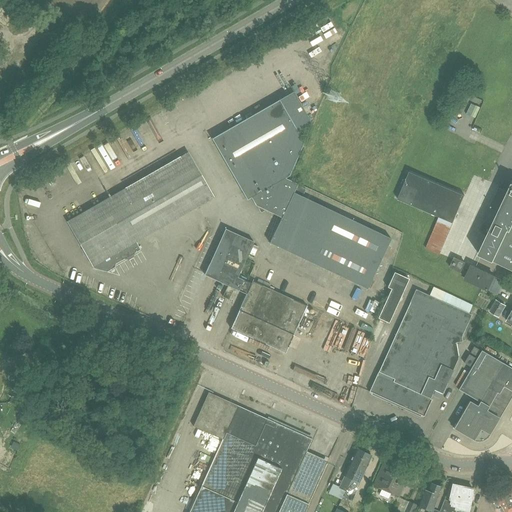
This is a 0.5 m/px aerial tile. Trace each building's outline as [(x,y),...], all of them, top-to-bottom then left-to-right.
[(348,12),(337,25),(341,28),(353,15),(348,12)] [(280,43),(287,56),(298,50),(290,37),(280,43)] [(211,139),(247,200),(251,198),(255,206),(281,218),(269,243),(367,289),(391,239),(301,196),(293,193),(297,185),(298,184),(285,178),(289,176),(304,142),(297,131),(311,123),(293,92),(211,139)] [(481,114),(487,105),(481,100),(474,110),(481,114)] [(67,222),(94,268),(107,272),(114,267),(115,264),(140,250),(135,242),(213,197),(188,153),(67,222)] [(397,200),(453,223),(465,195),(409,172),(397,200)] [(511,183),(508,192),(498,188),(489,207),(499,212),(478,255),(493,262),(494,262),(511,270),(511,183)] [(305,189),(297,185),(293,193),(301,196),(305,189)] [(425,249),(439,255),(451,227),(437,221),(425,249)] [(227,285),(234,288),(246,294),(230,329),(285,353),(307,306),(253,281),(252,281),(251,283),(237,277),(253,242),(225,229),(206,272),(203,271),(199,280),(204,282),(206,276),(227,285)] [(449,268),(450,268),(460,273),(466,262),(454,257),(449,268)] [(488,291),(488,290),(494,277),(471,266),(469,271),(465,269),(462,275),(466,277),(465,280),(488,291)] [(378,318),(389,323),(409,279),(394,272),(387,288),(391,289),(378,318)] [(229,300),(234,288),(227,285),(222,297),(229,300)] [(369,392),(423,417),(431,400),(429,399),(434,390),(442,394),(458,358),(455,343),(462,342),(461,337),(471,315),(416,290),(369,392)] [(499,317),(506,322),(511,313),(511,312),(511,304),(507,301),(507,302),(498,297),(490,310),(489,312),(499,318),(499,317)] [(373,338),(379,319),(374,318),(369,337),(373,338)] [(470,353),(475,356),(478,350),(473,347),(470,353)] [(454,428),(474,440),(478,441),(480,441),(481,441),(482,440),(485,438),(487,437),(511,394),(511,368),(481,351),(458,390),(479,402),(477,406),(469,401),(454,428)] [(463,363),(469,367),(474,358),(469,355),(463,363)] [(189,511),(304,511),(326,464),(305,454),(311,439),(208,392),(193,426),(222,440),(189,511)] [(351,479),(364,452),(356,449),(339,487),(332,484),(328,493),(342,500),(343,497),(346,491),(351,479)] [(371,456),(364,452),(351,479),(359,483),(371,456)] [(408,475),(395,469),(383,463),(373,485),(379,488),(385,491),(392,494),(398,497),(408,475)] [(417,506),(432,511),(441,487),(429,483),(426,491),(423,490),(417,506)] [(467,511),(473,489),(452,485),(448,501),(444,500),(439,511),(467,511)] [(511,511),(511,485),(495,494),(496,495),(492,497),(496,506),(500,504),(501,504),(505,511),(511,511)] [(396,501),(400,503),(396,511),(398,511),(413,511),(417,505),(409,501),(408,502),(398,497),(396,501)]
